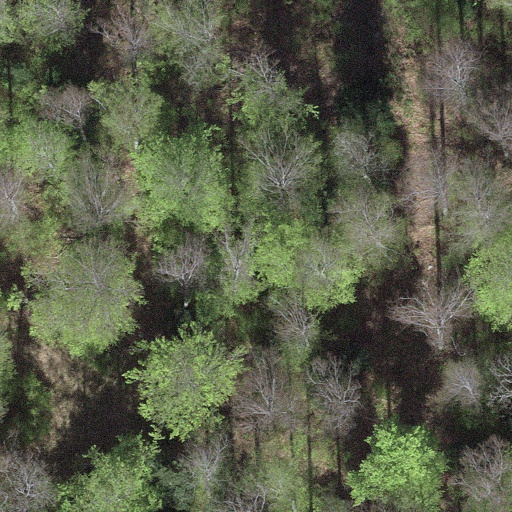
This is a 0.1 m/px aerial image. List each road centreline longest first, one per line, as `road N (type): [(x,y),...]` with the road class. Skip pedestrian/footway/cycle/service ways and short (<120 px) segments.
road 1 (track): [(94,396),(405,511)]
road 2 (track): [(0,362),(69,374),(94,396),(98,423),(88,446),(0,485)]
